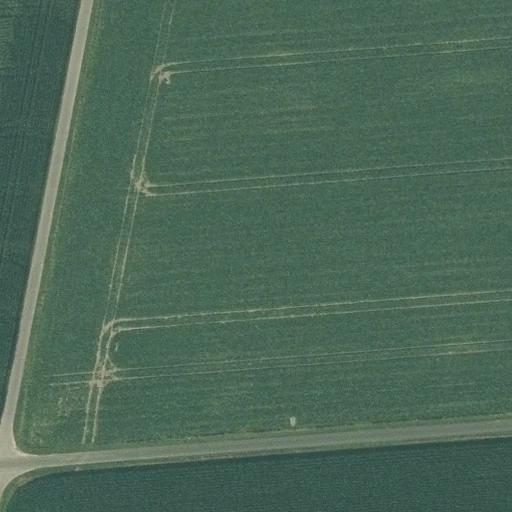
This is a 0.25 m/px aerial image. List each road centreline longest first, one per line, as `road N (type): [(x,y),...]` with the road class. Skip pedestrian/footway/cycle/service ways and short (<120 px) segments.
road 1 (unclassified): [(511,425),(0,466)]
road 2 (unclassified): [(0,460),(87,0)]
